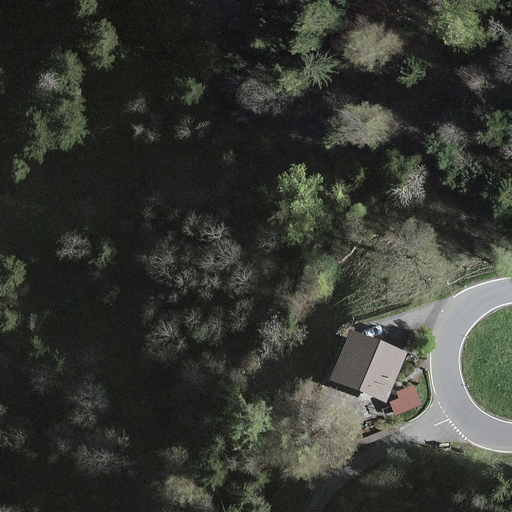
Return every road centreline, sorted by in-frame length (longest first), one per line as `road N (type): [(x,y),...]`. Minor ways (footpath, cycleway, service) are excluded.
road 1 (unclassified): [(315,511),(364,453),(460,411)]
road 2 (tertiary): [(511,289),(476,301),(455,324),(446,374),(460,411)]
